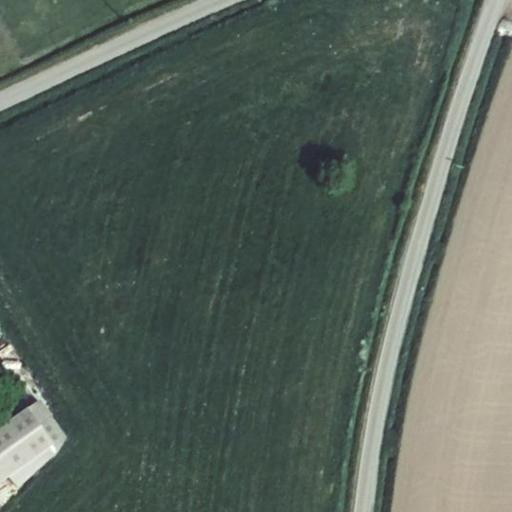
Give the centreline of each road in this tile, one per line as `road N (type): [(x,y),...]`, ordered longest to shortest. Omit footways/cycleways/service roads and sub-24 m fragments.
road 1 (unclassified): [(362,511),(390,354),(426,217),(497,0)]
road 2 (unclassified): [(0,102),(222,0)]
